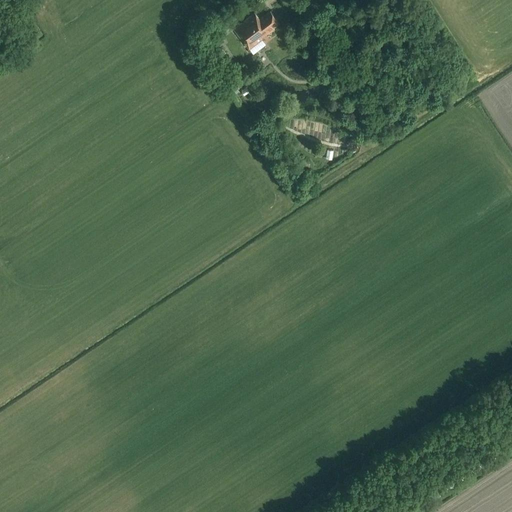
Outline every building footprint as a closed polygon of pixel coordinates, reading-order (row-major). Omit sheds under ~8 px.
[(259,19),(254,12),(233,29),(249,50),(263,39),(262,38),(268,33),(269,34),(274,30),(273,28),(280,23),(270,10),(259,19)] [(216,21),(219,25),(228,18),(225,14),(216,21)] [(206,35),(213,45),(225,36),(218,26),(206,35)] [(226,71),(233,67),(224,55),(218,59),(226,71)] [(257,105),(250,90),(244,93),(242,90),(233,94),(242,112),(257,105)]
